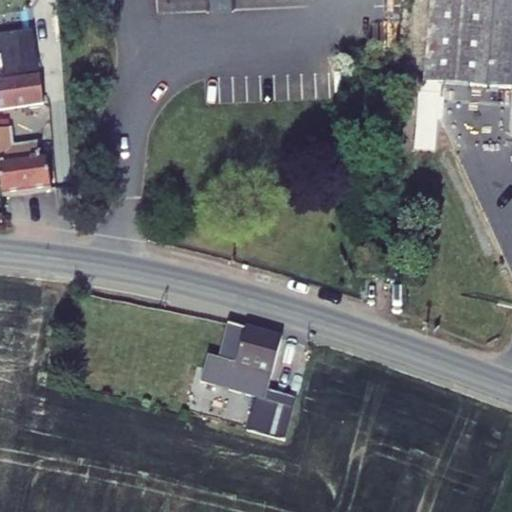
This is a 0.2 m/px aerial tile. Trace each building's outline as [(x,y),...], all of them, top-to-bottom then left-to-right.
[(511,0),(433,0),(426,81),(511,87),(511,0)] [(5,90),(0,90),(0,205),(39,201),(35,170),(28,171),(26,158),(13,159),(5,90)] [(365,252),(344,252),(344,272),(365,272),(365,252)] [(273,348),(220,333),(210,368),(203,366),(199,381),(259,398),(273,348)] [(230,402),(196,394),(189,425),(222,433),(230,402)] [(260,418),(249,415),(244,435),(254,438),(260,418)]
